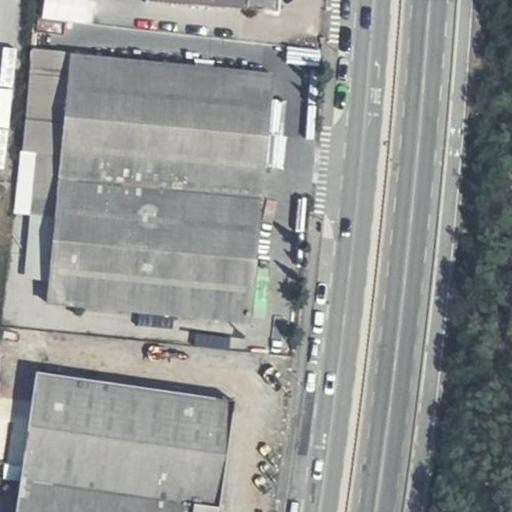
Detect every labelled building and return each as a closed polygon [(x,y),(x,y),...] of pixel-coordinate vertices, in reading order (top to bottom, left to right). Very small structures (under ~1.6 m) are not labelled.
[(158,0),(275,9),(275,0),(158,0)] [(52,180),(253,198),(266,71),(66,48),(52,180)] [(253,198),(52,180),(40,297),(240,319),(253,198)] [(21,478),(222,505),(236,398),(34,368),(21,478)] [(220,511),(222,505),(21,478),(15,511),(220,511)]
